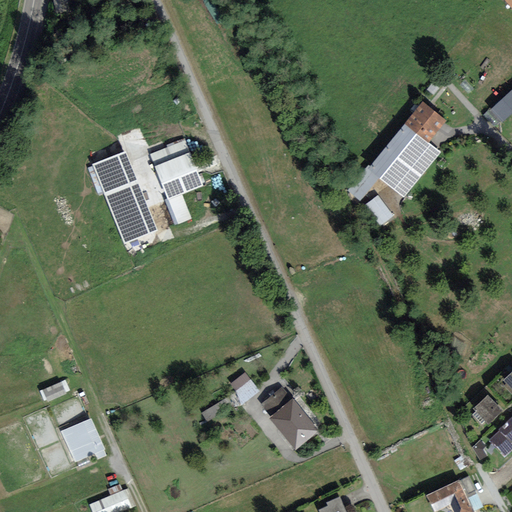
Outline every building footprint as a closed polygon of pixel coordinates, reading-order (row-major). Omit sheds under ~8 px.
[(511,89),(492,109),(503,121),(511,112),(511,89)] [(422,100),(405,122),(429,141),(446,120),(422,100)] [(429,141),(405,122),(347,189),(360,200),(379,178),(404,197),(441,151),(429,141)] [(203,184),(185,140),(150,154),(168,198),(164,199),(175,225),(192,218),(181,193),(203,184)] [(158,230),(125,149),(92,163),(125,244),(158,230)] [(392,216),(377,196),(365,204),(381,225),(392,216)] [(257,390),(245,373),(230,383),(243,401),(257,390)] [(511,373),(502,382),(511,393),(511,373)] [(42,391),(47,402),(65,394),(61,384),(42,391)] [(293,448),(318,428),(296,400),(292,404),(281,391),(263,406),(272,417),(270,419),(293,448)] [(486,398),(473,410),(486,425),(500,412),(486,398)] [(511,425),(492,444),(505,457),(511,450),(511,425)] [(469,511),(457,484),(426,497),(432,511),(433,511),(449,505),(452,511),(469,511)] [(342,511),(337,499),(325,505),(327,508),(319,511),(342,511)]
